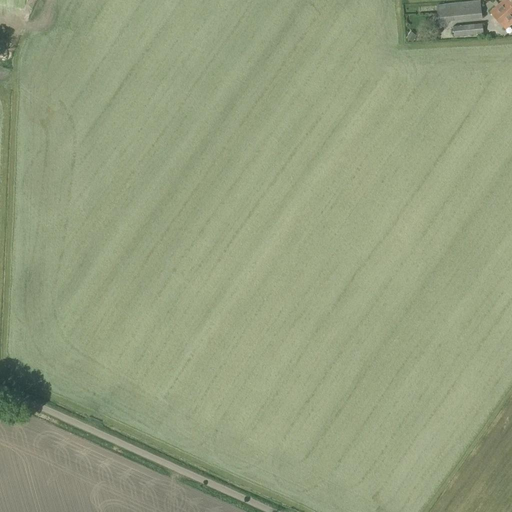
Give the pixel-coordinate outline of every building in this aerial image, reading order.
[(503,0),(499,3),(511,17),(511,0),(506,0),(505,1),(504,0),(503,0)] [(481,11),(480,1),(436,5),(436,9),(443,8),(443,9),(451,8),(451,10),(458,9),(458,13),(481,11)] [(505,30),(511,23),(511,17),(499,3),(489,12),(505,30)] [(458,9),(451,10),(451,8),(443,9),(443,8),(436,9),(438,23),(482,18),(481,11),(458,13),(458,9)] [(453,37),(464,36),(483,34),(482,24),(452,27),(453,37)] [(445,25),(447,39),(453,38),(451,25),(445,25)] [(410,32),(406,39),(412,42),(416,36),(410,32)]
